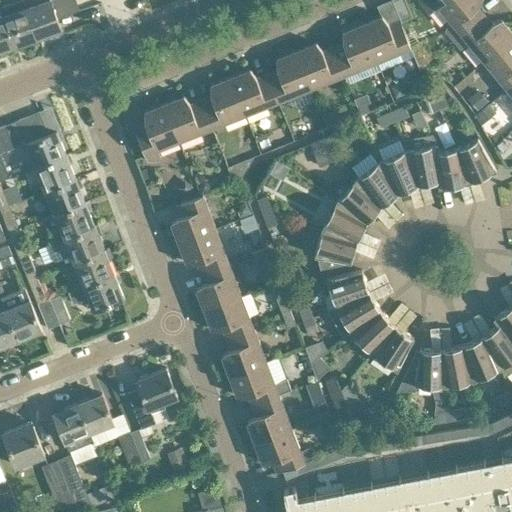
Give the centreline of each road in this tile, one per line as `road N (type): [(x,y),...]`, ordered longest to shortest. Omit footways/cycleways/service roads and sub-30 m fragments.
road 1 (residential): [(180,324),(80,60)]
road 2 (residential): [(472,227),(444,217),(411,231),(398,258),(409,293),(443,308),(477,294),(489,267),(478,232)]
road 3 (residential): [(180,324),(251,511)]
road 4 (residential): [(0,394),(180,324)]
road 5 (residential): [(119,88),(283,22)]
